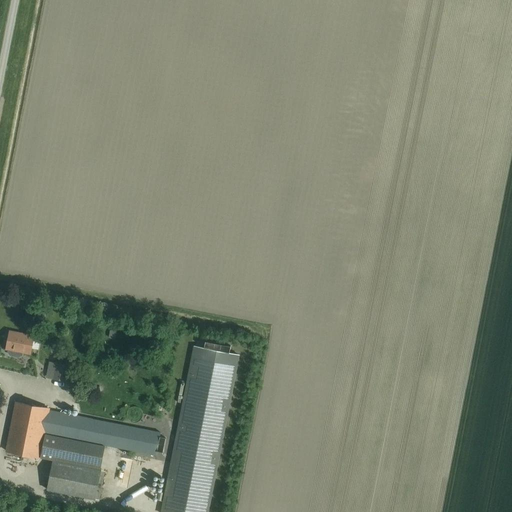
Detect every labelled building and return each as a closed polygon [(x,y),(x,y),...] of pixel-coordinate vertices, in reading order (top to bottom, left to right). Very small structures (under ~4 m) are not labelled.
[(30,355),(34,336),(10,331),(6,350),(30,355)] [(42,346),(44,338),(36,336),(34,345),(42,346)] [(210,511),(242,356),(228,353),(230,346),(213,343),(212,350),(198,347),(186,409),(184,409),(185,405),(172,402),(170,413),(183,415),(184,411),(185,412),(165,511),(210,511)] [(65,381),(68,366),(56,363),(53,379),(65,381)] [(15,402),(6,451),(39,458),(44,433),(105,445),(156,455),(161,433),(93,419),(49,411),(49,409),(15,402)] [(101,470),(105,445),(44,433),(39,458),(53,461),(101,470)] [(145,462),(145,465),(151,466),(152,455),(137,453),(136,461),(145,462)] [(101,470),(53,461),(47,490),(95,499),(101,470)]
